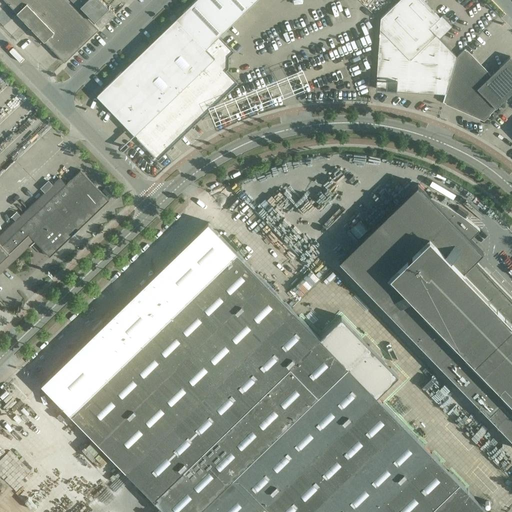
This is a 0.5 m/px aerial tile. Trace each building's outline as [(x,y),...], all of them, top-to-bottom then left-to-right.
[(4,0),(38,35),(64,62),(99,29),(71,0),(4,0)] [(102,26),(115,14),(102,0),(71,0),(79,8),(81,5),(102,26)] [(219,36),(256,0),(195,0),(96,95),(158,159),(238,82),(226,70),(228,67),(229,55),(233,51),(219,36)] [(376,89),(446,94),(457,56),(439,39),(452,26),(442,15),(439,17),(422,0),(399,0),(381,18),(376,89)] [(484,120),(511,92),(511,58),(510,56),(490,75),(465,48),(457,56),(446,94),(443,102),(484,120)] [(33,204),(21,216),(55,252),(109,200),(80,170),(66,184),(60,177),(52,184),(48,180),(40,188),(45,193),(33,204)] [(253,211),(264,225),(300,195),(289,182),(253,211)] [(470,238),(479,229),(472,223),(456,211),(432,193),(418,184),(339,260),(511,438),(511,298),(474,260),(483,251),(470,238)] [(0,261),(4,258),(10,264),(34,240),(50,256),(55,252),(21,216),(17,212),(12,217),(15,221),(0,235),(0,261)] [(486,511),(488,511),(423,444),(374,394),(396,373),(340,314),(318,335),(208,222),(41,384),(165,511),(486,511)]
